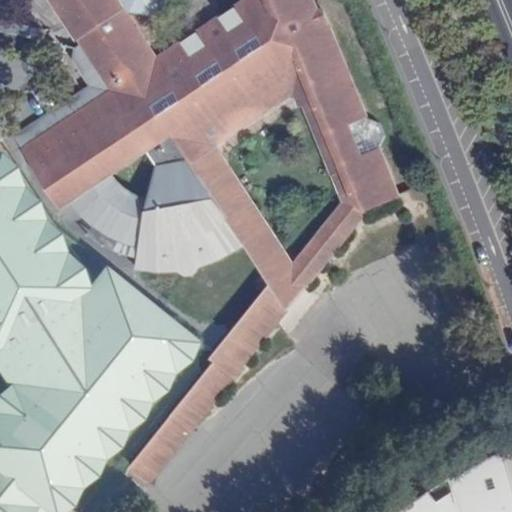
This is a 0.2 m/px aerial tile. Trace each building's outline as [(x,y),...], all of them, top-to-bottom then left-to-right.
[(322,10),(317,0),(50,0),(77,40),(80,38),(83,43),(77,47),(75,58),(91,85),(17,133),(50,187),(74,202),(85,216),(104,231),(124,242),(142,249),(139,268),(161,271),(181,270),(187,275),(200,272),(202,266),(230,255),(249,243),(178,134),(203,118),(221,145),(297,94),(311,86),(357,201),(371,209),(375,208),(403,197),(383,146),(366,151),(354,121),(369,116),(333,23),(316,17),(322,10)] [(49,27),(0,18),(0,29),(48,38),(49,27)] [(178,134),(249,243),(276,285),(216,356),(220,360),(134,466),(154,483),(375,208),(371,209),(357,201),(311,86),(297,94),(302,106),(307,106),(345,200),(298,261),(221,145),(203,118),(178,134)] [(382,121),(369,116),(354,121),(366,151),(383,146),(387,134),(382,121)] [(0,511),(58,511),(194,344),(106,274),(87,296),(0,163),(0,511)] [(511,511),(511,502),(497,452),(421,497),(401,511),(511,511)]
